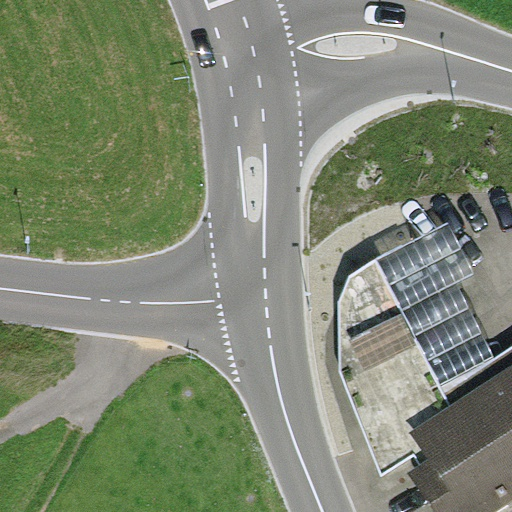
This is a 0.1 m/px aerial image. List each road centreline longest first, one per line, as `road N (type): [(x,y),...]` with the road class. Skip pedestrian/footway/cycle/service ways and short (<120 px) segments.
road 1 (tertiary): [(511,73),(394,45),(244,59)]
road 2 (unclassified): [(266,301),(119,303),(0,289)]
road 3 (tertiary): [(244,59),(266,301)]
road 4 (track): [(36,511),(94,384),(119,303)]
road 5 (tertiary): [(266,301),(290,431),(323,511)]
